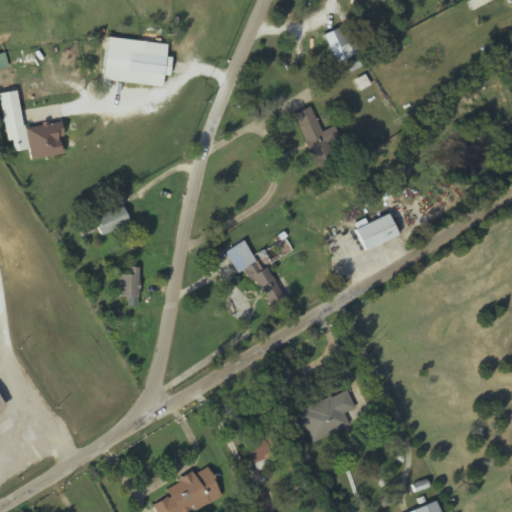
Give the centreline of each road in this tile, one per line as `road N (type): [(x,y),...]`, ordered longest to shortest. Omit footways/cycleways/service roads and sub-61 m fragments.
road 1 (residential): [(511,195),(0,511)]
road 2 (residential): [(159,411),(198,178),(269,0)]
